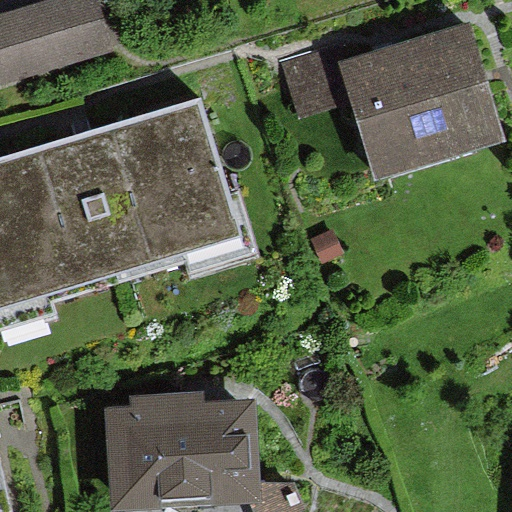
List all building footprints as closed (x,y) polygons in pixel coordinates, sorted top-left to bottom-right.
[(0,79),(118,43),(105,0),(95,0),(0,29),(0,79)] [(470,28),(340,68),(376,187),(507,148),(470,28)] [(286,64),(303,118),(335,107),(317,54),(286,64)] [(207,96),(0,161),(0,304),(248,226),(207,96)] [(264,399),(122,406),(127,498),(269,490),(264,399)]
